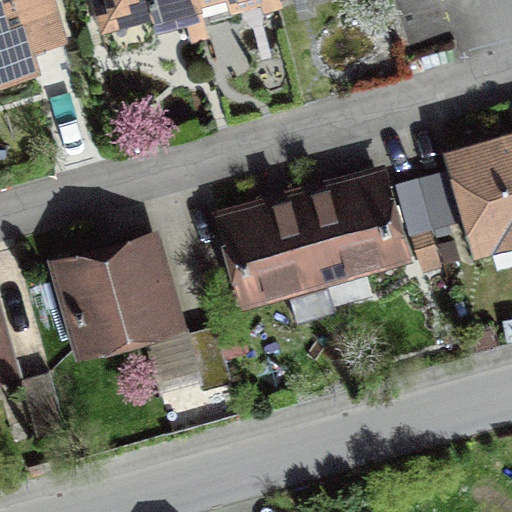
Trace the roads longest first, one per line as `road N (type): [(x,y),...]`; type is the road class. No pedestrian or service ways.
road 1 (residential): [(0,213),(511,66)]
road 2 (residential): [(67,511),(511,382)]
